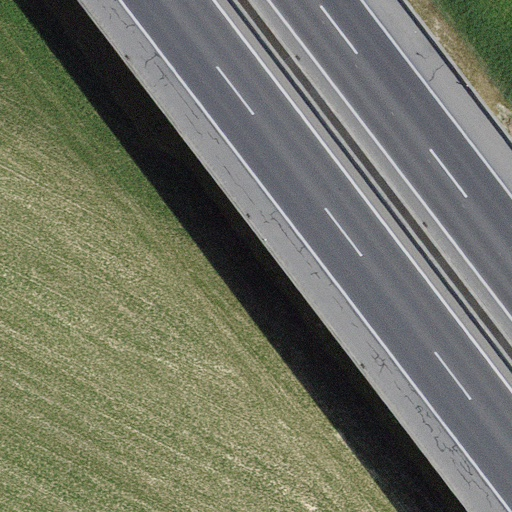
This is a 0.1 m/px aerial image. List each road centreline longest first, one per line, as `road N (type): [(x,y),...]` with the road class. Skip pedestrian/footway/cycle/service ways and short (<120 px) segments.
road 1 (motorway): [(166,0),(511,452)]
road 2 (motorway): [(511,257),(315,0)]
